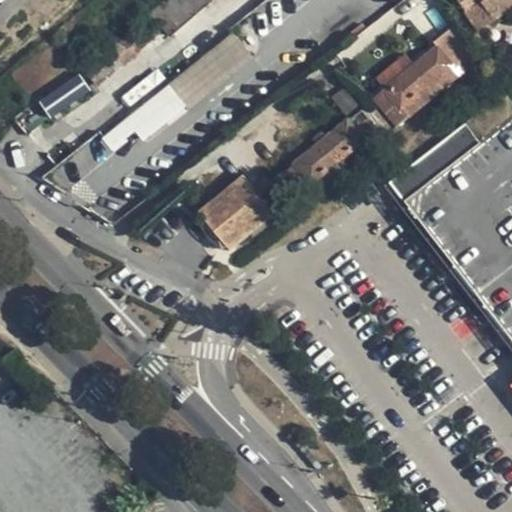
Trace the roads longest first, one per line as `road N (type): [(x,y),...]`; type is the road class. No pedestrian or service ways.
road 1 (primary): [(295,511),(0,209)]
road 2 (primary): [(0,287),(222,510)]
